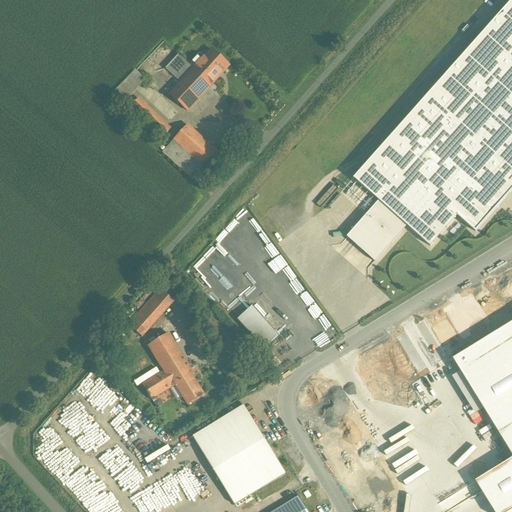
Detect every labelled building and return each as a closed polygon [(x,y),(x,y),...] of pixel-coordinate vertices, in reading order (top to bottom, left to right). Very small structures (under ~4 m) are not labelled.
[(511,0),(354,179),(379,201),(347,237),(375,262),(406,226),(430,246),(457,216),(475,232),(511,190),(511,0)] [(181,83),(170,95),(188,111),(229,66),(212,50),(194,69),(181,83)] [(194,69),(179,55),(166,69),(181,83),(194,69)] [(136,70),(111,94),(120,104),(145,80),(136,70)] [(170,129),(139,99),(129,110),(161,140),(170,129)] [(188,125),(164,152),(193,179),(217,153),(188,125)] [(161,289),(128,325),(142,337),(174,301),(161,289)] [(279,335),(252,306),(237,319),(264,349),(279,335)] [(511,459),(476,483),(493,511),(510,511),(511,511),(511,322),(453,360),(511,456),(511,459)] [(174,328),(170,331),(175,339),(179,337),(174,328)] [(169,334),(149,346),(165,372),(160,375),(143,385),(151,399),(159,395),(167,390),(174,386),(174,385),(192,376),(194,375),(169,334)] [(143,385),(160,375),(156,369),(135,382),(138,388),(143,385)] [(192,376),(174,385),(175,387),(177,386),(189,405),(204,395),(192,376)] [(167,390),(159,395),(162,399),(169,394),(167,390)] [(285,474),(244,407),(193,438),(234,505),(285,474)] [(307,511),(298,497),(273,511),(307,511)]
